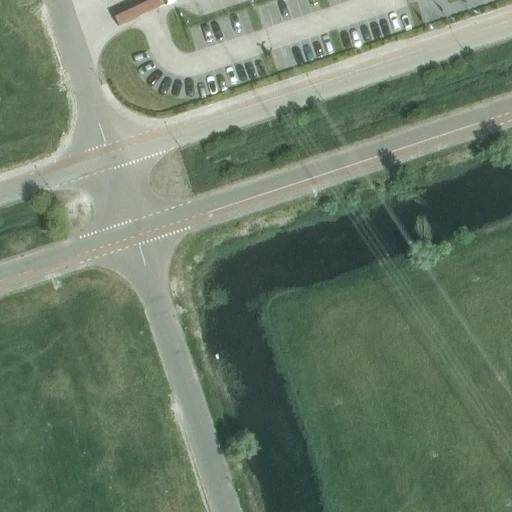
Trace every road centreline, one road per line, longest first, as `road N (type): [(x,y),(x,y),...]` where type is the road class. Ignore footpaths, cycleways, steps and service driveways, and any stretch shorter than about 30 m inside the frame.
road 1 (unclassified): [(511,28),(112,158)]
road 2 (unclassified): [(130,223),(511,104)]
road 3 (unclassified): [(130,223),(224,511)]
road 4 (unclassified): [(59,0),(112,158)]
road 5 (unclassified): [(0,268),(130,223)]
